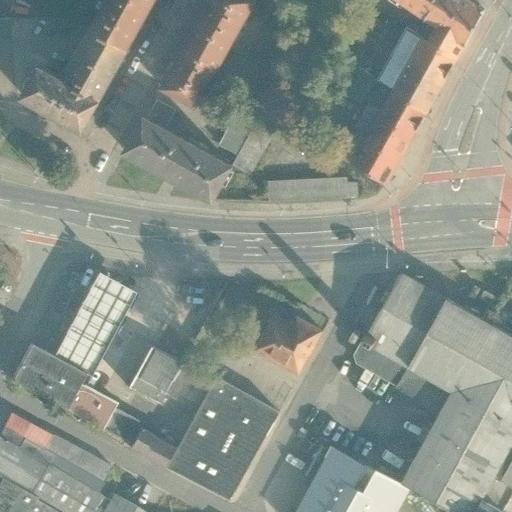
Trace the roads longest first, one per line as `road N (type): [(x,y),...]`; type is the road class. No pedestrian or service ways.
road 1 (secondary): [(448,222),(248,237),(65,213)]
road 2 (residential): [(0,391),(227,511)]
road 3 (residential): [(65,213),(183,0)]
road 4 (tertiary): [(511,14),(467,113),(448,222)]
road 5 (residential): [(343,331),(238,511)]
road 6 (residential): [(65,213),(0,351)]
